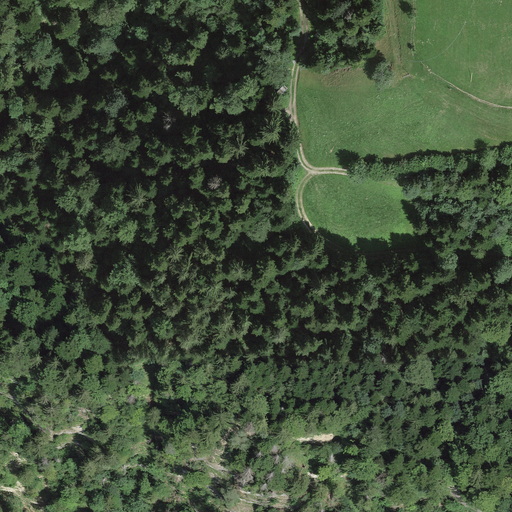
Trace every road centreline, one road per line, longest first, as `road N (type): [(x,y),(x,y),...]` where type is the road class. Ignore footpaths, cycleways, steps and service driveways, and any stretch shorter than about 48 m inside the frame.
road 1 (track): [(511,161),(376,178),(332,169),(313,174),(301,205),(308,222),(345,250),(454,251),(511,267)]
road 2 (track): [(313,174),(292,136),(298,0)]
